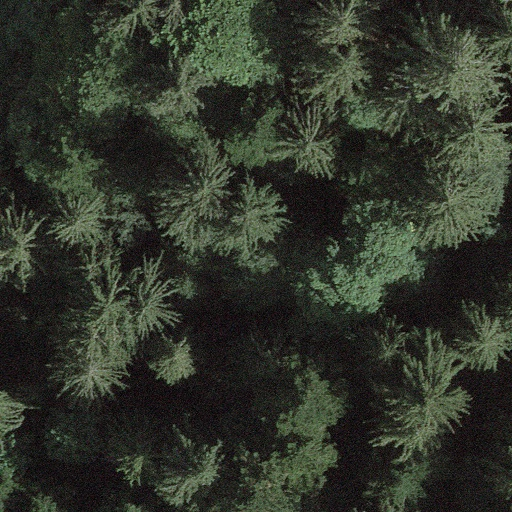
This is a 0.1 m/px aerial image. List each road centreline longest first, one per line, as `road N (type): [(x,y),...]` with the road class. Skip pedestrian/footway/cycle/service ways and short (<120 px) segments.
road 1 (track): [(511,204),(499,277),(404,511)]
road 2 (track): [(422,0),(488,109),(511,172)]
